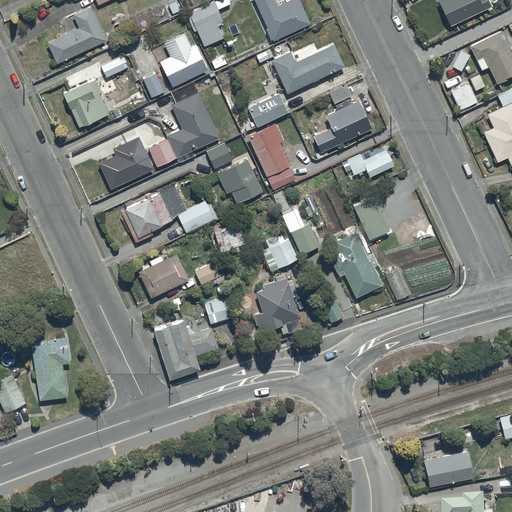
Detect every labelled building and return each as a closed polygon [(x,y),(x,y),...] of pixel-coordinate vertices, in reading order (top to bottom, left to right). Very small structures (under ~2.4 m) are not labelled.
[(196,30),(203,45),(222,37),(217,25),(221,23),(220,20),(222,19),(213,0),(212,0),(187,12),(188,13),(186,14),(193,31),(196,30)] [(272,38),(272,39),(309,22),(299,0),(285,0),(276,4),(274,0),(253,0),(266,27),(264,28),(269,39),(272,38)] [(437,0),(449,25),(490,6),(487,0),(437,0)] [(78,26),(46,41),(56,63),(105,40),(89,5),(72,13),(78,26)] [(468,45),(475,59),(480,56),(486,66),(487,66),(496,83),(511,76),(510,74),(511,73),(511,52),(500,29),(468,45)] [(159,60),(171,86),(206,69),(194,43),(190,45),(184,32),(163,42),(169,55),(159,60)] [(289,50),(270,59),(286,93),(344,65),(333,42),(314,51),(311,45),(291,55),(289,50)] [(253,57),(256,63),(272,55),(269,48),(255,54),(255,56),(253,57)] [(460,49),(450,65),(460,71),(469,54),(460,49)] [(118,56),(100,65),(109,85),(131,75),(127,66),(124,68),(118,56)] [(141,78),(150,97),(163,90),(154,72),(141,78)] [(94,77),(62,92),(77,127),(107,113),(98,93),(100,91),(94,77)] [(468,81),(450,90),(459,109),(478,99),(474,92),(473,92),(468,81)] [(329,92),(333,103),(351,95),(346,84),(329,92)] [(511,86),(496,94),(501,105),(511,100),(511,86)] [(147,147),(156,166),(219,137),(197,91),(170,104),(181,127),(165,135),(166,137),(147,147)] [(247,107),(256,126),(287,111),(278,92),(247,107)] [(335,104),(336,108),(323,114),(329,126),(311,135),(319,151),(369,128),(357,99),(351,102),(349,98),(335,104)] [(511,100),(501,105),(485,112),(492,126),(482,131),(495,161),(506,157),(511,169),(511,100)] [(246,135),(265,175),(290,164),(280,142),(283,141),(274,122),(246,135)] [(114,153),(97,161),(110,188),(153,167),(137,134),(111,147),(114,153)] [(205,150),(214,168),(232,159),(223,141),(205,150)] [(341,161),(347,173),(351,171),(353,174),(358,172),(359,175),(366,171),(368,176),(393,164),(385,148),(382,150),(379,143),(341,161)] [(216,173),(225,193),(230,190),(235,202),(261,190),(246,158),(216,173)] [(266,177),(272,189),(295,178),(289,166),(266,177)] [(178,212),(185,208),(174,184),(120,210),(135,241),(152,233),(151,230),(161,225),(161,224),(171,219),(176,214),(178,212)] [(352,205),(368,238),(389,229),(373,195),(352,205)] [(178,212),(176,214),(185,233),(217,217),(209,201),(206,203),(204,199),(185,208),(178,212)] [(299,253),(318,244),(308,222),(289,230),(299,253)] [(213,229),(219,250),(230,248),(231,252),(239,250),(232,224),(228,225),(229,227),(225,228),(225,226),(213,229)] [(343,273),(355,296),(381,284),(370,259),(367,260),(354,231),(333,241),(338,251),(328,255),(336,272),(337,272),(338,276),(343,273)] [(260,250),(270,270),(288,262),(275,234),(264,239),(268,247),(260,250)] [(138,270),(149,296),(187,279),(175,253),(164,258),(162,253),(148,260),(150,265),(138,270)] [(213,261),(194,270),(200,284),(220,275),(213,261)] [(384,274),(396,299),(401,297),(401,298),(405,296),(404,295),(410,293),(398,267),(384,274)] [(261,311),(254,313),(259,330),(279,324),(281,332),(286,331),(286,332),(300,328),(297,317),(298,317),(292,295),(296,294),(292,278),(287,279),(286,276),(279,278),(278,274),(274,276),(275,279),(260,284),(262,288),(254,290),(261,311)] [(203,302),(209,323),(233,316),(227,295),(203,302)] [(321,303),(330,321),(343,315),(335,297),(321,303)] [(152,329),(168,378),(198,368),(194,355),(217,347),(210,326),(192,332),(190,325),(185,327),(182,318),(152,329)] [(69,361),(65,335),(31,341),(40,399),(67,394),(62,362),(69,361)] [(11,372),(0,377),(0,402),(4,411),(25,402),(11,372)] [(511,413),(498,417),(504,438),(511,435),(511,413)] [(423,458),(428,486),(472,477),(467,449),(423,458)] [(442,501),(442,511),(485,511),(485,495),(464,496),(464,500),(442,501)]
